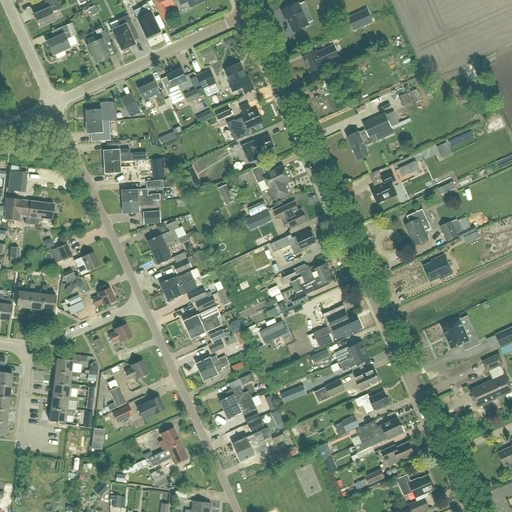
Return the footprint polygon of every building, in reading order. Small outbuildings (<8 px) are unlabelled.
[(39,28),(54,21),(51,14),(60,10),(55,0),(49,0),(43,3),(47,10),(34,16),(39,28)] [(160,13),(165,24),(172,20),(168,10),(175,7),(172,0),(159,0),(155,2),(160,13)] [(299,3),(282,11),(286,19),(288,18),(294,32),(309,25),(299,3)] [(97,13),(94,7),(88,9),(92,16),(97,13)] [(354,30),(373,22),(367,9),(349,18),(354,30)] [(161,32),(152,12),(137,19),(146,39),(161,32)] [(117,21),(120,27),(111,31),(121,51),(123,50),(123,52),(129,49),(128,48),(134,45),(129,33),(134,30),(128,16),(117,21)] [(52,56),(69,49),(65,41),(71,38),(66,26),(54,32),(57,38),(46,43),(52,56)] [(106,50),(112,47),(105,31),(93,37),(96,43),(88,47),(95,63),(109,57),(106,50)] [(323,67),(322,65),(336,59),(331,47),(317,53),(316,52),(315,52),(303,58),(310,73),(323,67),(322,67),(323,67)] [(246,78),(241,67),(240,64),(226,71),(231,84),(229,85),(233,93),(243,89),(245,94),(255,90),(249,76),(246,78)] [(187,81),(182,70),(168,76),(168,78),(163,80),(162,79),(162,80),(172,104),(183,99),(177,85),(187,81)] [(210,70),(197,76),(203,90),(204,90),(208,97),(219,92),(216,85),(217,84),(210,70)] [(196,77),(190,80),(195,89),(201,86),(196,77)] [(160,93),(155,82),(139,89),(144,101),(155,96),(160,107),(166,105),(164,101),(165,100),(162,92),(160,93)] [(196,89),(184,95),(188,104),(192,102),(198,99),(200,98),(196,89)] [(235,122),(229,125),(232,133),(231,134),(235,142),(251,134),(248,128),(262,122),(258,112),(253,114),(248,104),(240,108),(244,117),(236,121),(235,120),(234,121),(235,122)] [(130,117),(140,112),(137,105),(127,109),(130,117)] [(228,106),(215,112),(219,120),(232,114),(228,106)] [(87,123),(110,122),(117,122),(117,117),(103,118),(103,111),(87,112),(87,123)] [(358,161),(369,156),(365,148),(378,142),(376,137),(392,130),(385,114),(363,124),(366,131),(359,134),(359,133),(347,139),(358,161)] [(111,141),(110,122),(87,123),(88,135),(92,134),(92,142),(111,141)] [(274,148),(269,136),(254,143),(254,141),(241,147),(249,164),(261,159),(259,154),(274,148)] [(447,143),(437,147),(442,158),(452,154),(447,143)] [(104,152),(105,163),(135,161),(143,161),(147,161),(146,153),(130,154),(130,150),(120,151),(120,144),(108,145),(109,151),(104,152)] [(436,152),(426,155),(429,167),(439,165),(436,152)] [(305,158),(295,162),(300,175),(310,171),(305,158)] [(164,160),(152,160),(153,179),(165,178),(164,160)] [(135,161),(105,163),(106,175),(122,174),(122,167),(143,166),(143,161),(135,161)] [(407,166),(399,170),(403,177),(410,174),(407,166)] [(289,180),(283,167),(264,176),(263,173),(254,176),(258,184),(266,181),(269,189),(271,188),(276,200),(288,195),(283,183),(289,180)] [(463,176),(472,173),(469,168),(461,171),(463,176)] [(9,184),(23,186),(24,173),(10,171),(9,184)] [(377,204),(397,195),(391,183),(396,181),(392,173),(381,178),(384,184),(371,190),(377,204)] [(310,175),(303,177),(305,184),(312,182),(310,175)] [(186,177),(179,181),(185,193),(193,189),(186,177)] [(175,178),(163,181),(163,188),(175,187),(175,178)] [(226,205),(234,202),(227,185),(219,189),(226,205)] [(123,192),(123,203),(153,201),(152,196),(139,197),(139,191),(123,192)] [(7,200),(5,220),(19,222),(19,216),(21,202),(21,201),(7,200)] [(153,201),(123,203),(124,215),(140,214),(140,207),(153,206),(153,201)] [(21,202),(19,216),(26,217),(25,225),(38,226),(39,219),(52,221),(54,205),(30,202),(30,203),(21,202)] [(256,215),(266,211),(262,203),(253,208),(256,215)] [(299,212),(295,203),(274,212),(278,220),(281,219),(284,226),(289,224),(291,229),(307,222),(306,221),(307,221),(305,217),(304,217),(301,211),(299,212)] [(429,240),(425,232),(431,229),(423,210),(407,217),(410,224),(405,226),(415,246),(429,240)] [(268,211),(255,217),(259,227),(272,221),(268,211)] [(145,225),(155,225),(154,213),(144,213),(145,225)] [(151,252),(178,239),(175,232),(179,230),(176,222),(166,226),(170,234),(156,240),(155,239),(154,240),(153,239),(147,242),(148,244),(147,244),(151,252)] [(453,222),(442,227),(448,242),(459,237),(453,222)] [(164,223),(157,227),(159,231),(163,232),(167,230),(164,223)] [(255,232),(258,238),(270,234),(268,228),(255,232)] [(311,233),(311,232),(297,238),(296,237),(292,239),(294,243),(291,245),(295,255),(310,249),(309,246),(316,242),(314,239),(315,238),(312,232),(311,233)] [(474,233),(469,236),(472,242),(477,239),(474,233)] [(273,253),(289,246),(285,238),(269,245),(273,253)] [(178,239),(151,252),(154,258),(152,261),(154,265),(157,265),(158,267),(172,260),(170,254),(168,250),(180,244),(178,239)] [(62,260),(63,262),(72,257),(66,245),(51,252),(56,263),(62,260)] [(19,258),(19,248),(10,247),(9,258),(19,258)] [(93,253),(81,259),(82,260),(75,264),(81,277),(89,273),(88,271),(99,266),(93,253)] [(177,263),(188,258),(185,253),(174,258),(177,263)] [(206,253),(199,256),(202,261),(208,258),(206,253)] [(433,263),(424,267),(431,282),(440,277),(441,279),(452,274),(444,256),(433,261),(433,263)] [(177,274),(192,267),(188,259),(174,266),(177,274)] [(293,288),(301,285),(314,279),(329,272),(325,265),(321,267),(319,264),(300,273),(302,277),(298,279),(298,280),(291,283),(293,288)] [(199,283),(206,281),(200,266),(194,269),(199,283)] [(283,282),(296,276),(293,270),(281,276),(283,282)] [(62,276),(66,283),(75,279),(72,272),(62,276)] [(314,279),(301,285),(293,288),(296,294),(303,291),(305,294),(305,296),(306,295),(329,285),(328,282),(332,280),(329,272),(314,279)] [(164,294),(193,281),(190,274),(175,280),(175,279),(169,282),(168,281),(166,282),(166,281),(160,284),(161,286),(160,286),(164,294)] [(193,281),(164,294),(168,303),(169,303),(169,304),(175,302),(175,301),(177,300),(176,299),(182,296),(182,295),(197,289),(193,281)] [(30,293),(28,293),(21,292),(22,283),(17,283),(16,293),(17,293),(16,308),(28,309),(30,293)] [(42,295),(41,294),(33,293),(34,285),(30,284),(28,293),(30,293),(28,309),(40,311),(42,295)] [(70,284),(66,290),(70,293),(74,287),(70,284)] [(42,295),(40,311),(53,312),(55,296),(45,295),(46,286),(42,286),(41,294),(42,295)] [(272,298),(281,293),(278,286),(269,290),(272,298)] [(104,307),(115,302),(110,289),(98,294),(99,297),(92,300),(95,308),(103,305),(104,307)] [(192,304),(208,297),(204,289),(188,296),(192,304)] [(221,300),(227,297),(223,290),(218,293),(221,300)] [(0,320),(9,321),(11,305),(1,304),(3,295),(0,294),(0,320)] [(306,295),(305,296),(305,294),(295,299),(291,300),(294,306),(308,299),(306,295)] [(79,296),(69,301),(71,305),(81,301),(79,296)] [(200,312),(217,305),(213,296),(196,304),(200,312)] [(85,310),(81,301),(67,307),(71,316),(85,310)] [(281,312),(287,309),(284,303),(278,305),(281,312)] [(342,306),(322,315),(327,326),(331,325),(338,339),(341,337),(362,328),(357,319),(356,319),(353,313),(347,316),(342,306)] [(217,318),(217,319),(220,317),(217,309),(198,317),(192,320),(192,319),(190,320),(189,319),(184,321),(184,323),(184,324),(187,332),(217,318)] [(221,326),(217,319),(217,318),(187,332),(191,341),(192,340),(193,342),(198,339),(198,338),(200,337),(206,334),(206,333),(221,326)] [(460,319),(441,327),(452,350),(462,345),(465,351),(475,346),(472,339),(470,341),(460,319)] [(238,320),(232,323),(230,327),(233,334),(242,330),(238,320)] [(283,322),(260,332),(265,344),(288,334),(283,322)] [(120,344),(132,339),(126,325),(114,331),(115,333),(108,337),(112,345),(119,342),(120,344)] [(320,348),(334,342),(328,327),(313,333),(320,348)] [(511,328),(496,336),(501,347),(511,341),(511,328)] [(213,343),(226,337),(223,330),(210,336),(213,343)] [(238,341),(245,339),(242,332),(235,335),(238,341)] [(98,350),(99,350),(103,348),(99,339),(94,341),(98,350)] [(209,347),(212,354),(225,348),(222,341),(209,347)] [(339,363),(366,351),(362,343),(348,349),(336,355),(339,363)] [(366,351),(339,363),(344,372),(357,366),(357,367),(363,365),(362,363),(370,360),(366,351)] [(196,352),(181,356),(184,365),(199,361),(196,352)] [(85,355),(83,362),(91,365),(94,358),(85,355)] [(488,372),(489,371),(494,381),(471,391),(478,408),(511,392),(511,388),(506,375),(506,376),(502,366),(504,365),(500,355),(483,363),(488,372)] [(200,374),(227,361),(226,358),(213,364),(211,359),(205,362),(205,361),(203,362),(202,361),(197,364),(197,366),(196,366),(200,374)] [(70,374),(71,372),(72,364),(80,365),(81,361),(72,360),(71,361),(56,359),(54,372),(70,374)] [(136,380),(148,374),(142,361),(130,367),(131,369),(124,372),(128,381),(135,378),(136,380)] [(227,361),(200,374),(204,383),(205,383),(206,384),(211,382),(211,381),(213,380),(213,379),(219,377),(218,374),(223,372),(222,370),(229,366),(227,361)] [(234,372),(243,368),(241,363),(232,367),(234,372)] [(361,391),(381,382),(375,370),(356,379),(361,391)] [(243,385),(255,380),(254,379),(260,376),(257,371),(240,379),(243,385)] [(280,371),(267,377),(273,390),(286,384),(280,371)] [(69,386),(69,384),(70,377),(79,378),(79,373),(71,372),(70,374),(54,372),(53,384),(69,386)] [(0,386),(10,387),(11,375),(0,373),(0,386)] [(113,387),(121,385),(118,377),(111,380),(113,387)] [(340,379),(338,380),(326,386),(326,387),(331,397),(345,390),(340,379)] [(78,386),(69,384),(69,386),(53,384),(51,397),(67,398),(68,397),(68,389),(77,390),(78,386)] [(0,398),(8,400),(10,387),(0,386),(0,398)] [(303,386),(281,395),(284,403),(307,394),(303,386)] [(119,387),(109,391),(116,408),(126,403),(119,387)] [(223,411),(250,399),(247,392),(243,394),(239,387),(223,394),(225,398),(220,401),(220,403),(219,403),(223,411)] [(389,404),(384,393),(370,399),(368,395),(355,401),(357,406),(359,407),(363,405),(367,414),(376,410),(376,411),(382,409),(382,407),(389,404)] [(76,398),(68,397),(67,398),(51,397),(50,409),(66,411),(66,409),(67,401),(76,402),(76,398)] [(0,411),(7,412),(8,400),(0,398),(0,411)] [(142,421),(146,419),(164,411),(159,398),(147,403),(148,406),(137,411),(142,421)] [(250,399),(223,411),(227,420),(228,420),(229,421),(234,419),(234,418),(236,417),(236,416),(242,413),(254,408),(250,399)] [(485,417),(502,409),(500,404),(483,411),(485,417)] [(117,423),(133,416),(128,405),(112,413),(117,423)] [(75,410),(66,409),(66,411),(50,409),(48,422),(64,424),(66,413),(74,415),(75,410)] [(246,424),(261,417),(258,410),(243,417),(246,424)] [(346,432),(359,427),(354,416),(342,421),(346,432)] [(251,432),(264,426),(261,419),(248,425),(251,432)] [(361,443),(400,426),(397,419),(381,426),(381,427),(358,437),(361,443)] [(400,426),(361,443),(361,444),(359,445),(362,452),(387,441),(404,434),(400,426)] [(163,451),(180,443),(173,428),(160,434),(163,440),(159,442),(163,451)] [(94,429),(92,437),(102,438),(103,430),(94,429)] [(233,444),(232,445),(236,453),(264,441),(265,440),(262,431),(247,438),(241,441),(240,440),(238,441),(238,440),(232,443),(233,444)] [(275,445),(286,440),(284,434),(273,439),(275,445)] [(140,443),(152,439),(150,435),(138,439),(140,443)] [(264,441),(236,453),(240,462),(241,461),(242,463),(247,460),(247,459),(249,459),(249,458),(255,455),(252,450),(265,445),(264,441)] [(511,441),(510,442),(511,446),(511,447),(499,454),(505,468),(507,467),(508,467),(509,467),(509,468),(511,469),(511,468),(511,441)] [(180,443),(163,451),(167,460),(171,458),(174,465),(187,459),(180,443)] [(415,455),(409,443),(397,448),(395,446),(382,452),(386,461),(396,456),(399,462),(415,455)] [(323,459),(330,457),(325,444),(318,447),(323,459)] [(279,463),(295,455),(292,448),(276,455),(279,463)] [(330,472),(338,469),(332,456),(324,460),(330,472)] [(156,487),(167,482),(161,469),(150,474),(156,487)] [(384,478),(381,470),(366,477),(369,485),(384,478)] [(423,511),(429,509),(424,498),(430,496),(428,492),(434,489),(428,476),(420,480),(419,479),(411,482),(408,475),(397,480),(404,497),(413,493),(417,502),(408,506),(410,511),(423,511)] [(369,485),(366,479),(360,482),(362,488),(369,485)] [(100,497),(103,494),(108,489),(102,484),(94,492),(99,496),(100,497)] [(119,509),(121,497),(114,496),(113,508),(119,509)] [(209,511),(211,504),(193,502),(191,511),(185,511),(184,511),(209,511)]
